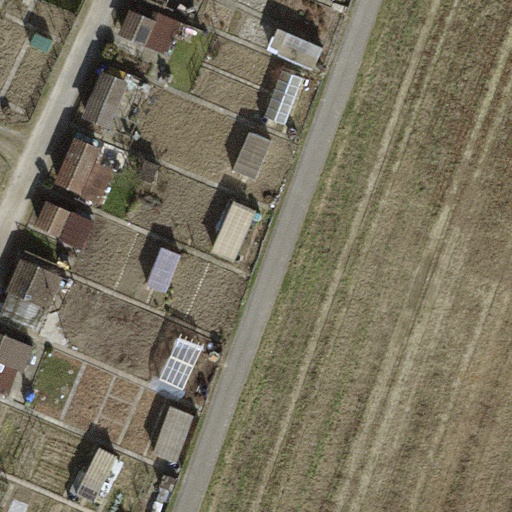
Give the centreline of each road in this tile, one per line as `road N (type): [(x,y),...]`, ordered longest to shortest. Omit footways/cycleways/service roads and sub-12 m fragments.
road 1 (track): [(374,0),(188,511)]
road 2 (track): [(111,0),(0,250)]
